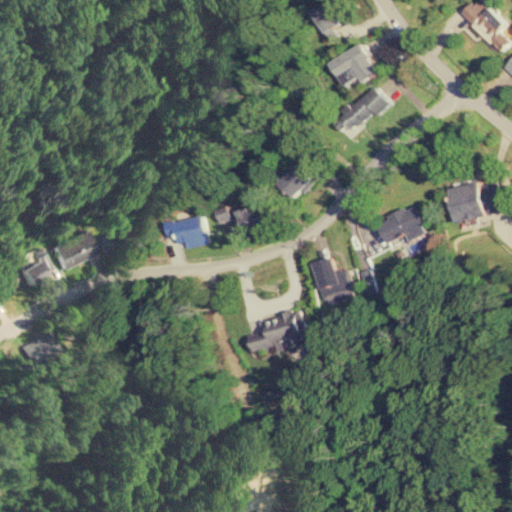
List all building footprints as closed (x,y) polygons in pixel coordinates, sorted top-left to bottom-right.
[(337,15),(342,13),(335,0),(331,0),(314,9),(325,32),(341,24),(337,15)] [(475,0),(462,13),(501,50),(511,40),(501,30),(509,22),(485,0),(475,0)] [(331,61),(345,84),(359,76),(363,81),(380,71),(363,42),(331,61)] [(392,101),(377,85),(355,105),(351,101),(332,119),(342,130),(348,124),(353,130),(374,110),(378,115),(392,101)] [(282,182),(298,197),(320,174),(304,159),(282,182)] [(450,188),(458,221),(506,210),(498,177),(450,188)] [(246,230),(269,223),(261,197),(247,202),(249,207),(239,210),(246,230)] [(391,243),(408,233),(412,240),(430,230),(415,203),(380,222),(391,243)] [(220,222),(233,217),(229,204),(216,209),(220,222)] [(169,236),(177,235),(178,243),(187,241),(188,247),(210,242),(204,213),(166,221),(169,236)] [(125,223),(96,232),(102,250),(131,241),(125,223)] [(63,268),(96,251),(85,229),(51,246),(63,268)] [(43,277),(34,256),(17,263),(27,284),(43,277)] [(316,260),(326,303),(356,296),(350,267),(337,269),(334,256),(316,260)] [(0,291),(14,286),(9,271),(0,274),(0,291)] [(254,350),(276,344),(278,349),(296,344),(295,339),(309,336),(302,308),(262,318),(265,330),(250,334),(254,350)] [(114,341),(109,320),(96,324),(95,319),(76,323),(83,349),(114,341)] [(19,345),(27,362),(56,348),(49,331),(19,345)]
